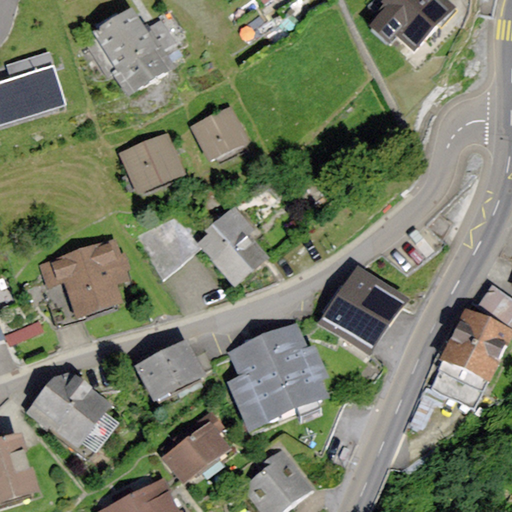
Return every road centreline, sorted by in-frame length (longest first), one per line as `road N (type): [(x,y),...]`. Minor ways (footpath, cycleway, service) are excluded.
road 1 (unclassified): [(0,391),(283,300),(412,214),(432,194),(454,133),(468,123),(510,121)]
road 2 (secondary): [(353,511),(430,332),(497,203),(510,121)]
